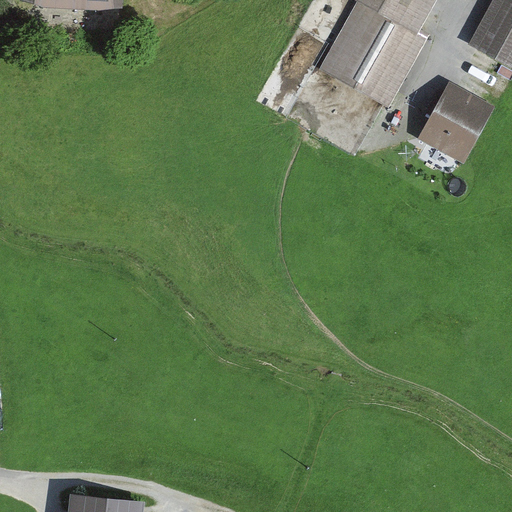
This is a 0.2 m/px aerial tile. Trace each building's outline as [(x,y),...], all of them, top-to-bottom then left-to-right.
[(127,0),(29,0),(29,9),(127,9),(127,0)] [(442,0),(360,0),(366,3),(327,70),(392,107),(432,37),(424,33),(442,0)] [(511,0),(501,0),(476,49),(511,67),(511,0)] [(499,110),(456,87),(426,142),(469,166),(499,110)] [(141,511),(143,502),(72,494),(70,511),(141,511)]
